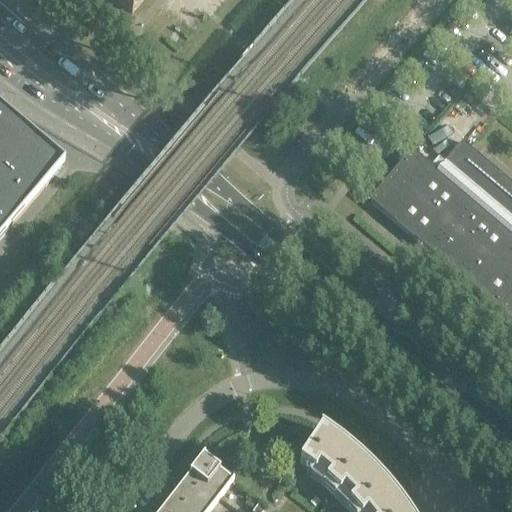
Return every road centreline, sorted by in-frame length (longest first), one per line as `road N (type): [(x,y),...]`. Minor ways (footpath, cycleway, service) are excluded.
road 1 (secondary): [(511,433),(0,9)]
road 2 (secondary): [(0,58),(267,266),(511,473)]
road 3 (residential): [(458,511),(396,431),(345,393),(271,378),(206,403)]
road 4 (unknown): [(355,181),(510,0)]
road 5 (residential): [(117,511),(206,403)]
